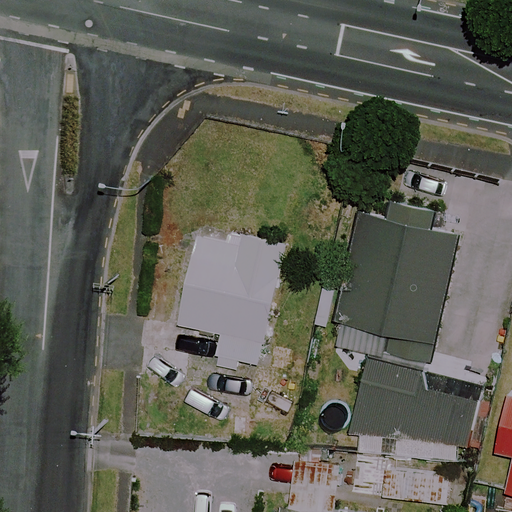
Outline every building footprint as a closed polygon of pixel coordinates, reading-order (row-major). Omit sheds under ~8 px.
[(386,353),(387,348),(438,359),(470,219),(367,195),(337,324),(349,327),(345,344),(386,353)] [(204,361),(210,331),(222,333),(217,363),(236,367),(238,357),(255,360),(259,339),(274,342),(293,235),(208,220),(192,313),(151,306),(139,373),(189,381),(193,359),(204,361)] [(457,463),(460,438),(479,441),(485,395),(467,392),(470,374),(368,359),(355,448),(457,463)] [(292,378),(256,377),(254,443),(290,444),(292,378)] [(511,389),(498,447),(511,451),(511,480),(510,488),(511,488),(511,389)] [(459,475),(391,468),(388,495),(456,502),(459,475)] [(362,511),(342,511),(343,480),(295,478),(293,508),(251,506),(250,511),(362,511)]
